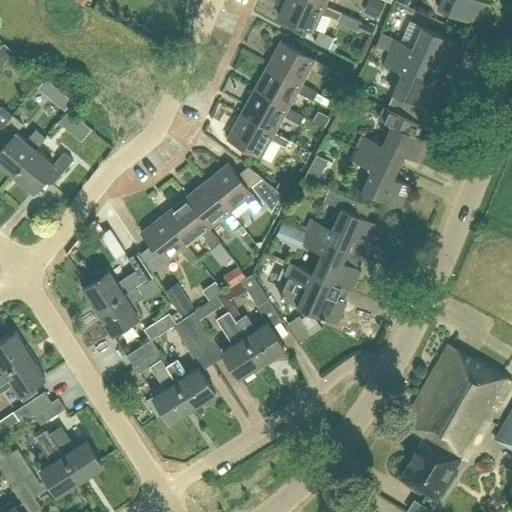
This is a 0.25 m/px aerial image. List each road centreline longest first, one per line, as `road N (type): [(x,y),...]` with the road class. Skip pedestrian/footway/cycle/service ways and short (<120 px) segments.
road 1 (residential): [(201,41),(198,58),(57,240),(20,274)]
road 2 (tertiary): [(393,363),(511,96)]
road 3 (residential): [(166,489),(340,372),(367,361),(393,363)]
road 4 (residential): [(166,489),(20,274)]
road 5 (tertiary): [(273,511),(328,459),(393,363)]
